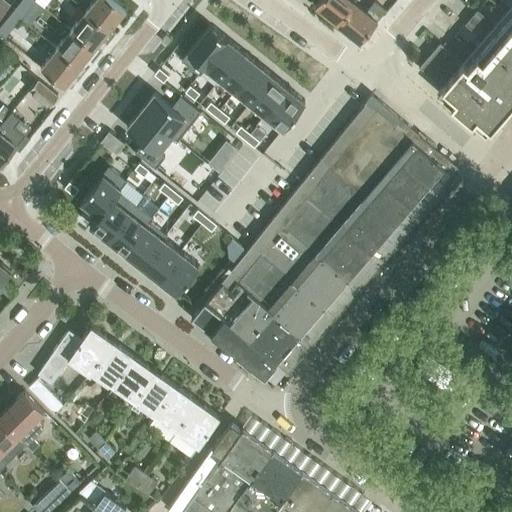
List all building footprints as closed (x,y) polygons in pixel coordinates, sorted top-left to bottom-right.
[(6,0),(0,0),(0,14),(10,3),(6,0)] [(20,16),(32,0),(19,0),(12,10),(20,16)] [(125,8),(114,0),(91,0),(85,8),(108,27),(109,28),(116,20),(115,19),(123,9),(124,9),(125,8)] [(337,22),(355,0),(354,0),(317,0),(315,3),(337,22)] [(385,8),(375,0),(373,0),(366,9),(355,0),(337,22),(360,40),(385,8)] [(100,38),(108,27),(85,8),(70,27),(93,46),(94,47),(101,39),(100,38)] [(478,22),(484,14),(477,8),(471,15),(478,22)] [(11,27),(20,16),(12,10),(0,24),(0,32),(4,36),(18,47),(25,38),(11,27)] [(511,11),(476,54),(467,64),(463,60),(440,40),(439,41),(438,42),(427,55),(418,65),(441,85),(455,97),(450,102),(471,120),(476,115),(490,126),(511,100),(511,11)] [(478,22),(471,15),(464,23),(472,29),(478,22)] [(209,22),(181,58),(196,70),(200,73),(206,65),(205,65),(227,37),(209,22)] [(85,57),(93,46),(70,27),(56,45),(80,65),(86,57),(85,57)] [(227,37),(205,65),(206,65),(220,77),(242,49),(227,37)] [(79,66),(80,65),(56,45),(40,65),(64,84),(71,76),(70,75),(78,65),(79,66)] [(242,49),(220,77),(235,89),(257,61),(242,49)] [(13,76),(22,55),(9,50),(1,71),(13,76)] [(257,61),(235,89),(250,101),(272,73),(257,61)] [(159,66),(154,72),(163,80),(168,74),(159,66)] [(272,73),(250,101),(264,112),(265,113),(287,85),(272,73)] [(39,78),(30,89),(49,104),(57,93),(39,78)] [(190,83),(185,90),(194,97),(199,91),(190,83)] [(264,112),(261,116),(279,130),(305,99),(287,85),(265,113),(264,112)] [(141,108),(174,135),(173,136),(177,139),(201,110),(180,93),(172,104),(155,90),(141,108)] [(255,257),(239,277),(311,340),(335,312),(341,306),(353,292),(359,285),(383,257),(387,252),(400,238),(407,230),(431,201),(458,170),(458,164),(450,158),(418,133),(419,132),(382,100),(371,91),(370,93),(369,93),(364,101),(365,101),(359,108),(359,107),(358,109),(353,115),(352,117),(347,123),(346,123),(345,124),(346,125),(340,131),(339,132),(339,133),(338,134),(334,139),(333,139),(332,141),(333,141),(328,147),(327,147),(326,148),(327,149),(321,155),(320,156),(320,157),(315,163),(314,164),(314,165),(309,171),(307,172),(308,173),(303,179),(302,179),(301,180),(296,187),(295,188),(290,195),(289,194),(288,196),(289,196),(283,203),(283,202),(282,204),(277,210),(276,212),(271,218),(270,218),(269,219),(270,220),(264,226),(263,227),(263,228),(258,234),(256,235),(257,235),(251,242),(250,243),(246,249),(255,257)] [(210,100),(205,106),(215,114),(220,107),(210,100)] [(3,103),(0,107),(0,117),(3,120),(11,109),(3,103)] [(220,107),(215,114),(224,121),(229,115),(220,107)] [(141,108),(127,125),(143,139),(135,150),(155,166),(165,154),(161,151),(166,145),(173,136),(174,135),(141,108)] [(0,162),(0,163),(15,144),(25,133),(14,124),(20,117),(11,109),(3,120),(0,123),(0,162)] [(240,124),(235,130),(245,138),(250,131),(240,124)] [(250,131),(245,138),(254,145),(259,139),(250,131)] [(225,140),(219,148),(229,157),(236,148),(225,140)] [(129,152),(124,159),(134,167),(139,160),(129,152)] [(139,160),(134,167),(144,174),(149,168),(139,160)] [(81,197),(80,199),(97,212),(98,213),(118,187),(119,188),(127,178),(119,171),(108,163),(81,197)] [(69,179),(64,185),(74,193),(79,187),(69,179)] [(164,180),(159,187),(168,194),(173,188),(164,180)] [(97,212),(89,223),(107,237),(135,201),(119,188),(118,187),(98,213),(97,212)] [(173,188),(168,194),(178,202),(183,195),(173,188)] [(135,201),(107,237),(124,250),(149,218),(150,219),(153,215),(135,201)] [(198,207),(192,214),(202,221),(207,215),(198,207)] [(207,215),(202,221),(211,229),(216,222),(207,215)] [(149,218),(124,250),(141,263),(163,235),(164,236),(167,232),(150,219),(149,218)] [(163,235),(141,263),(158,277),(180,249),(164,236),(163,235)] [(180,249),(158,277),(176,291),(198,263),(180,249)] [(221,280),(230,287),(239,277),(255,257),(246,249),(245,250),(244,251),(239,258),(238,258),(237,259),(238,259),(221,280)] [(0,281),(10,269),(0,260),(0,281)] [(230,287),(214,308),(273,358),(286,369),(311,340),(239,277),(230,287)] [(220,300),(230,287),(221,280),(205,300),(191,317),(201,324),(214,308),(220,300)] [(214,308),(201,324),(264,374),(265,373),(262,370),(273,358),(214,308)] [(91,369),(113,338),(91,323),(82,336),(69,327),(38,371),(52,381),(69,357),(90,373),(92,369),(91,369)] [(113,383),(134,353),(133,353),(113,339),(113,338),(91,369),(92,369),(93,369),(113,383),(112,383),(113,383)] [(134,398),(155,368),(154,368),(134,354),(135,354),(134,353),(113,383),(113,384),(114,383),(134,398)] [(155,414),(176,383),(156,369),(155,368),(134,398),(135,399),(135,398),(155,413),(155,414)] [(29,385),(46,403),(55,394),(37,376),(29,385)] [(176,428),(198,398),(197,398),(177,384),(176,383),(155,414),(156,414),(156,413),(176,428)] [(45,410),(24,389),(0,413),(0,418),(16,435),(18,437),(25,443),(42,426),(35,419),(45,410)] [(63,403),(55,394),(46,403),(55,411),(63,403)] [(198,444),(220,414),(219,413),(218,413),(205,404),(198,399),(198,398),(176,428),(177,429),(177,428),(198,443),(197,443),(198,444)] [(18,437),(16,435),(0,418),(0,466),(14,451),(10,447),(18,437)] [(225,511),(272,446),(272,445),(271,447),(242,426),(243,425),(242,424),(240,427),(230,420),(168,507),(169,508),(173,511),(225,511)] [(88,437),(98,447),(105,439),(95,430),(88,437)] [(115,449),(105,439),(98,447),(107,457),(115,449)] [(272,511),(302,467),(273,447),(273,446),(272,446),(225,511),(272,511)] [(147,474),(159,455),(151,449),(139,468),(147,474)] [(139,482),(145,473),(135,466),(129,474),(139,482)] [(315,511),(333,488),(332,488),(331,489),(303,469),(303,468),(302,467),(272,511),(315,511)] [(157,483),(145,473),(139,482),(151,491),(157,483)] [(32,502),(40,511),(45,511),(59,499),(48,487),(32,502)] [(360,511),(362,510),(362,509),(361,510),(332,490),(333,489),(333,488),(315,511),(360,511)] [(95,503),(108,511),(120,511),(126,504),(105,489),(95,503)]
